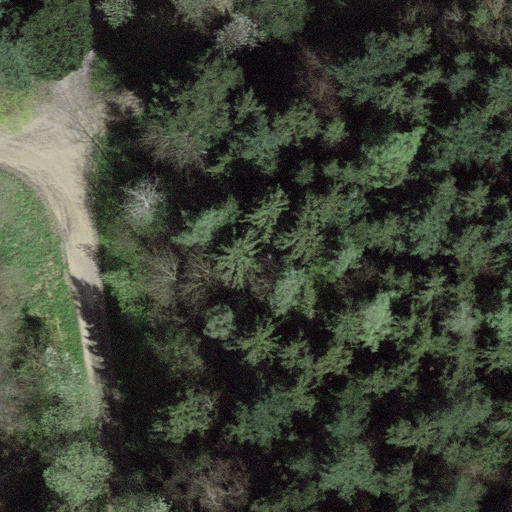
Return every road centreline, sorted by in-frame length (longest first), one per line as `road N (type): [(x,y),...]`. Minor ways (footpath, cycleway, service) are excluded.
road 1 (track): [(484,0),(72,109),(123,0)]
road 2 (track): [(134,511),(72,109),(0,131)]
